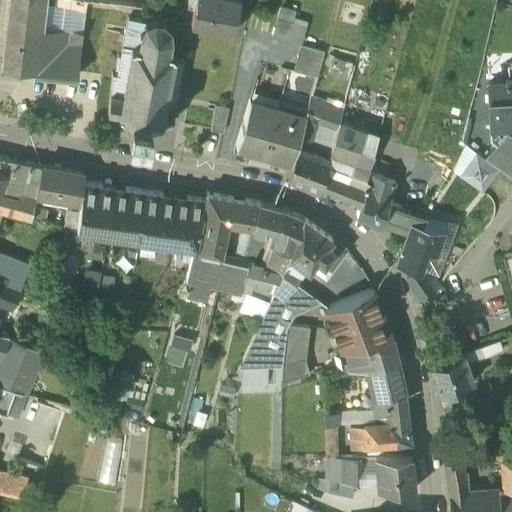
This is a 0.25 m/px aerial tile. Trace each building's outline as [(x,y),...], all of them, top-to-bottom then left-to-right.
[(82,33),(40,28),(43,0),(8,0),(0,67),(35,71),(34,75),(75,80),(78,59),(79,59),(82,33)] [(239,0),(194,0),(190,23),(233,31),(239,0)] [(270,33),(300,42),(305,25),(292,21),(296,8),(279,3),(270,33)] [(168,50),(164,49),(169,36),(172,37),(172,35),(171,35),(169,28),(171,26),(170,24),(167,23),(164,20),(164,18),(162,17),(161,19),(155,17),(154,15),(151,16),(152,18),(147,20),(127,16),(120,55),(117,54),(114,67),(117,68),(116,74),(112,73),(107,112),(120,115),(119,117),(124,117),(124,115),(130,117),(127,134),(146,137),(149,120),(156,121),(155,123),(160,124),(160,122),(170,124),(183,55),(169,52),(168,50)] [(324,49),(300,42),(292,68),(316,75),(324,49)] [(331,53),(326,70),(346,76),(351,59),(331,53)] [(511,74),(486,75),(488,122),(511,120),(511,74)] [(341,108),(310,96),(307,108),(317,111),(338,118),(341,108)] [(276,107),(249,98),(234,145),(263,154),(276,107)] [(227,107),(214,104),(210,128),(223,130),(227,107)] [(305,115),(276,107),(263,154),(291,162),(297,143),(302,126),(305,115)] [(317,111),(307,108),(305,115),(302,126),(311,130),(317,111)] [(369,118),(341,108),(338,118),(365,128),(367,122),(369,118)] [(365,128),(338,118),(329,152),(352,159),(347,174),(324,169),(319,187),(359,204),(367,179),(364,178),(371,155),(358,150),(365,128)] [(506,131),(511,135),(511,134),(511,121),(488,122),(489,138),(496,143),(506,131)] [(311,130),(302,126),(297,143),(291,162),(287,175),(319,187),(324,169),(328,156),(306,147),(311,130)] [(392,140),(409,145),(413,131),(396,126),(392,140)] [(511,135),(506,131),(496,143),(484,156),(511,176),(511,135)] [(459,177),(479,192),(495,170),(475,155),(459,177)] [(14,162),(0,158),(0,175),(8,178),(10,178),(14,162)] [(28,165),(14,162),(10,178),(24,181),(28,165)] [(42,168),(28,165),(24,181),(39,184),(42,168)] [(63,173),(42,168),(39,184),(36,195),(80,203),(84,183),(85,175),(63,173)] [(359,204),(356,214),(380,222),(385,205),(393,178),(369,170),(359,204)] [(103,186),(84,183),(80,203),(77,229),(108,233),(112,201),(114,189),(102,188),(103,186)] [(145,192),(126,189),(125,191),(114,189),(112,201),(108,233),(138,237),(145,192)] [(164,194),(145,192),(138,237),(169,242),(175,198),(163,196),(164,194)] [(260,202),(207,192),(205,200),(197,240),(220,245),(223,246),(228,220),(240,221),(240,225),(251,226),(260,202)] [(36,196),(21,193),(18,203),(3,196),(0,207),(0,212),(31,221),(36,196)] [(187,198),(187,200),(175,198),(169,242),(196,245),(197,240),(205,200),(187,198)] [(284,209),(260,202),(251,226),(247,242),(257,244),(265,223),(277,228),(271,242),(290,250),(304,217),(284,209)] [(400,210),(385,205),(380,222),(394,226),(400,210)] [(409,214),(400,210),(394,226),(407,230),(411,219),(413,220),(415,216),(409,214)] [(290,250),(288,254),(308,270),(316,259),(318,260),(326,250),(324,249),(332,239),(332,238),(304,217),(290,250)] [(413,220),(411,219),(407,230),(396,260),(413,266),(418,268),(425,246),(433,224),(422,222),(413,220)] [(433,224),(425,246),(435,250),(443,228),(433,224)] [(332,239),(324,249),(326,250),(318,260),(329,269),(340,254),(333,248),(337,243),(332,239)] [(220,245),(197,240),(196,245),(195,249),(192,249),(185,269),(179,285),(208,291),(209,285),(223,288),(231,255),(218,252),(220,245)] [(511,250),(503,253),(511,286),(511,250)] [(29,265),(0,253),(0,283),(1,284),(19,292),(29,265)] [(231,255),(223,288),(241,292),(243,282),(247,259),(231,255)] [(281,269),(247,259),(243,282),(273,290),(281,272),(281,269)] [(427,277),(413,266),(407,275),(415,288),(427,277)] [(273,290),(273,291),(282,298),(295,282),(281,272),(273,290)] [(438,284),(433,278),(427,277),(415,288),(424,301),(438,284)] [(273,291),(237,368),(281,366),(286,327),(288,324),(294,314),(321,300),(295,282),(282,298),(273,291)] [(19,292),(1,284),(0,288),(0,301),(14,307),(19,292)] [(373,287),(324,306),(340,348),(344,347),(361,343),(392,335),(373,287)] [(309,326),(288,324),(286,327),(281,366),(305,358),(309,326)] [(0,355),(0,384),(8,387),(14,375),(30,384),(43,353),(35,349),(27,344),(26,346),(5,337),(0,335),(0,353),(1,354),(0,355)] [(392,335),(361,343),(366,368),(397,359),(392,335)] [(361,343),(344,347),(350,370),(366,368),(361,343)] [(462,351),(428,363),(438,393),(461,385),(472,380),(462,351)] [(305,358),(281,366),(281,381),(309,373),(305,358)] [(397,359),(366,368),(373,398),(375,419),(391,418),(392,421),(394,444),(410,443),(405,391),(397,359)] [(461,385),(438,393),(443,406),(466,397),(461,385)] [(338,410),(323,412),(323,423),(335,422),(339,422),(338,410)] [(392,421),(349,424),(351,447),(394,444),(392,421)] [(335,422),(323,423),(324,439),(336,439),(335,422)] [(336,439),(324,439),(324,455),(336,455),(336,439)] [(511,450),(490,452),(490,459),(502,459),(504,490),(511,489),(511,450)] [(328,478),(340,480),(340,455),(336,455),(324,455),(325,477),(328,478)] [(356,482),(356,455),(340,455),(340,480),(356,482)] [(412,455),(375,455),(379,488),(416,490),(412,455)] [(461,459),(444,463),(447,479),(463,478),(462,466),(461,459)] [(26,477),(0,469),(0,487),(22,493),(26,477)] [(328,478),(326,491),(349,496),(352,483),(328,478)] [(463,478),(447,479),(449,495),(465,494),(463,478)] [(511,511),(511,489),(504,490),(505,492),(498,492),(499,511),(511,511)] [(465,494),(449,495),(448,511),(499,511),(498,492),(465,494)]
